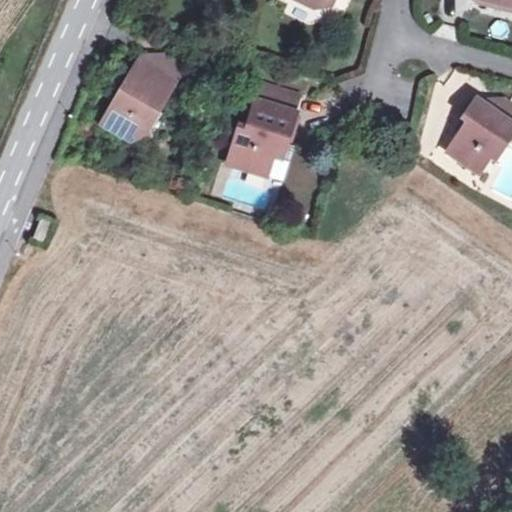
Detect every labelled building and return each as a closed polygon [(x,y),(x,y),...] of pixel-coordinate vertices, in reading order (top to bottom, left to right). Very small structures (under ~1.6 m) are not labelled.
[(299,0),(318,9),(322,1),(332,6),(335,0),(299,0)] [(163,58),(135,62),(171,82),(180,68),(163,58)] [(171,82),(135,62),(99,129),(131,146),(149,139),(144,124),(151,109),(159,113),(174,83),(171,82)] [(262,84),(257,100),(299,113),(304,97),(262,84)] [(299,113),(257,100),(248,133),(239,131),(228,168),(268,179),(274,160),(279,144),(289,147),(299,113)] [(511,125),(503,119),(477,101),(464,121),(468,124),(446,157),(479,178),(490,161),(502,143),(508,147),(511,140),(511,125)] [(511,116),(507,113),(503,119),(511,125),(511,116)] [(502,143),(490,161),(496,165),(508,147),(502,143)] [(279,144),(274,160),(285,163),(289,147),(279,144)] [(220,201),(263,216),(272,189),(229,175),(220,201)] [(51,220),(38,217),(31,240),(44,244),(51,220)]
